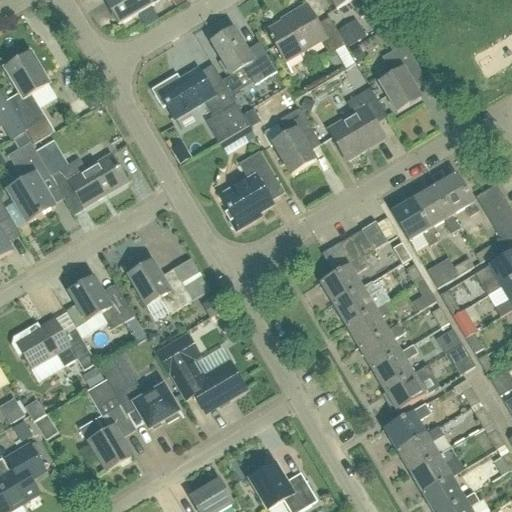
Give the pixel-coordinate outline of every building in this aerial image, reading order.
[(112,0),(105,4),(120,28),(138,17),(151,9),(153,8),(147,0),(112,0)] [(393,24),(383,7),(378,0),(331,0),(338,12),(352,4),(362,20),(367,17),(377,34),(393,24)] [(290,20),(267,33),(286,65),(321,44),(329,57),(346,47),(330,20),(318,27),(307,8),(289,18),(290,20)] [(151,9),(138,17),(146,29),(159,21),(151,9)] [(252,61),(234,32),(212,45),(231,78),(244,70),(255,88),(277,74),(265,54),(252,61)] [(397,115),(421,101),(406,75),(418,68),(406,48),(383,61),(393,78),(380,86),(397,115)] [(7,104),(13,114),(24,133),(33,147),(54,135),(46,120),(32,98),(49,88),(30,57),(6,71),(21,96),(7,104)] [(163,111),(167,108),(176,122),(205,105),(214,120),(218,118),(230,139),(249,128),(222,82),(208,90),(198,73),(175,87),(172,81),(152,93),(163,111)] [(0,121),(13,114),(7,104),(0,92),(0,121)] [(348,164),(385,141),(377,127),(388,120),(371,92),(348,105),(355,117),(329,133),(348,164)] [(315,163),(300,138),(311,131),(300,111),(277,124),(278,125),(265,133),(264,136),(271,148),(274,147),(292,177),(315,163)] [(15,205),(5,211),(10,220),(17,232),(27,226),(55,210),(40,184),(50,178),(31,146),(9,159),(24,185),(8,195),(15,205)] [(237,234),(256,223),(253,219),(273,208),(262,189),(276,181),(260,155),(240,167),(249,182),(222,198),(230,213),(226,215),(237,234)] [(75,165),(51,179),(65,203),(76,196),(86,211),(128,186),(111,158),(82,175),(75,165)] [(435,190),(453,219),(465,212),(470,221),(480,215),(472,202),(457,177),(435,190)] [(482,211),(502,199),(496,188),(476,200),(482,211)] [(460,232),(453,219),(435,190),(414,203),(431,232),(444,224),(451,237),(460,232)] [(488,221),(509,209),(502,199),(482,211),(488,221)] [(0,261),(12,255),(0,234),(0,226),(10,220),(5,211),(0,202),(0,261)] [(438,244),(431,232),(414,203),(392,216),(409,245),(423,237),(430,249),(438,244)] [(494,232),(511,221),(511,214),(509,209),(488,221),(494,232)] [(500,242),(511,234),(511,221),(494,232),(500,241),(500,242)] [(362,234),(374,254),(388,246),(376,226),(362,234)] [(351,241),(363,260),(374,254),(362,234),(351,241)] [(511,234),(500,242),(500,241),(496,244),(503,255),(511,249),(511,234)] [(352,267),(363,261),(363,260),(351,241),(340,247),(352,267)] [(403,267),(411,262),(402,247),(394,252),(403,267)] [(480,267),(496,258),(491,249),(475,258),(480,267)] [(502,291),(511,285),(511,255),(489,269),(502,291)] [(320,286),(333,308),(362,291),(355,278),(368,270),(363,261),(352,267),(320,286)] [(459,280),(474,271),(469,262),(454,271),(459,280)] [(168,288),(153,264),(129,279),(148,309),(161,301),(171,317),(193,303),(180,281),(168,288)] [(415,289),(424,284),(415,268),(406,273),(415,289)] [(437,292),(453,283),(448,275),(432,284),(437,292)] [(95,281),(71,295),(88,324),(76,332),(82,342),(108,327),(112,333),(135,319),(116,288),(103,296),(95,281)] [(511,285),(502,291),(509,303),(495,311),(501,320),(511,313),(511,285)] [(375,312),(368,300),(377,295),(372,286),(362,291),(333,308),(346,330),(375,312)] [(419,316),(428,310),(437,305),(428,290),(419,295),(422,300),(413,305),(419,316)] [(449,314),(458,309),(449,294),(440,299),(449,314)] [(385,307),(375,313),(375,312),(346,330),(359,351),(388,334),(381,322),(390,316),(385,307)] [(441,332),(449,327),(440,311),(432,316),(441,332)] [(453,320),(466,342),(474,337),(477,335),(464,313),(453,320)] [(15,341),(13,348),(19,359),(24,356),(33,372),(41,384),(64,370),(77,363),(84,374),(97,366),(82,342),(76,332),(64,339),(55,323),(29,338),(26,334),(15,341)] [(388,334),(359,351),(372,373),(401,355),(393,343),(403,338),(397,329),(388,334)] [(141,330),(132,336),(138,346),(148,341),(141,330)] [(454,353),(462,348),(453,333),(445,338),(454,353)] [(475,357),(483,352),(474,337),(466,342),(475,357)] [(230,366),(206,381),(196,364),(202,361),(189,339),(158,358),(184,402),(194,396),(207,417),(247,394),(230,366)] [(401,355),(372,373),(384,394),(413,377),(406,365),(418,358),(413,349),(401,356),(401,355)] [(467,375),(475,370),(466,354),(457,359),(467,375)] [(488,378),(496,373),(487,358),(478,363),(488,378)] [(99,369),(107,383),(128,418),(138,412),(150,433),(165,424),(168,428),(179,421),(177,417),(180,415),(165,389),(147,400),(137,383),(129,387),(114,360),(99,369)] [(423,372),(414,377),(413,377),(384,394),(389,402),(389,405),(392,412),(395,412),(397,416),(427,399),(419,386),(428,381),(423,372)] [(500,400),(509,395),(500,380),(491,385),(500,400)] [(128,418),(107,383),(87,394),(102,420),(81,432),(107,476),(133,460),(119,436),(134,428),(128,418)] [(471,411),(480,406),(471,391),(462,396),(471,411)] [(0,403),(0,421),(4,427),(18,416),(6,399),(0,403)] [(40,441),(52,434),(30,402),(19,409),(40,441)] [(397,455),(426,438),(419,425),(431,417),(425,409),(384,433),(397,455)] [(484,433),(493,428),(484,413),(475,418),(484,433)] [(23,425),(13,431),(21,445),(32,439),(23,425)] [(426,438),(397,455),(410,476),(439,459),(432,447),(444,440),(439,431),(426,438)] [(497,454),(505,449),(496,434),(488,439),(497,454)] [(14,511),(15,511),(39,498),(31,485),(45,476),(30,449),(8,462),(15,474),(0,483),(0,511),(11,511),(13,511),(14,511)] [(439,459),(410,476),(423,498),(452,481),(444,468),(457,461),(451,452),(439,459)] [(510,476),(511,474),(511,460),(509,456),(501,461),(510,476)] [(292,493),(277,469),(251,485),(267,511),(273,511),(285,505),(288,511),(308,511),(318,506),(306,484),(292,493)] [(431,511),(448,511),(465,502),(452,481),(423,498),(431,511)] [(228,511),(235,508),(220,484),(191,501),(197,511),(228,511)] [(470,511),(479,506),(474,497),(465,502),(448,511),(470,511)] [(470,511),(488,511),(483,503),(479,506),(470,511)]
